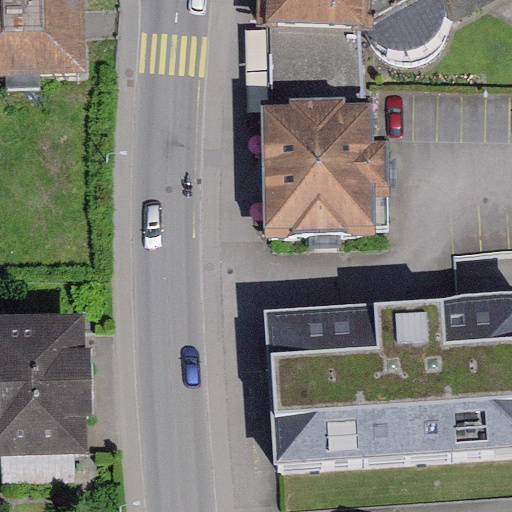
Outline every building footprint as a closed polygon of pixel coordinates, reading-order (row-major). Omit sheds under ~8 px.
[(92,0),(0,0),(0,80),(93,80),(92,0)] [(266,0),(263,39),(272,39),(356,42),(366,44),(383,58),(398,63),(419,62),(432,55),(441,45),(448,27),(447,14),(444,0),(266,0)] [(444,0),(447,14),(448,27),(499,0),(444,0)] [(366,44),(272,39),(273,118),(364,118),(366,44)] [(273,118),(263,118),(263,253),(377,253),(377,203),(391,203),(391,156),(373,156),(373,118),(364,118),(273,118)] [(511,308),(265,328),(278,484),(511,464),(511,308)] [(86,313),(0,316),(0,460),(91,457),(86,313)]
